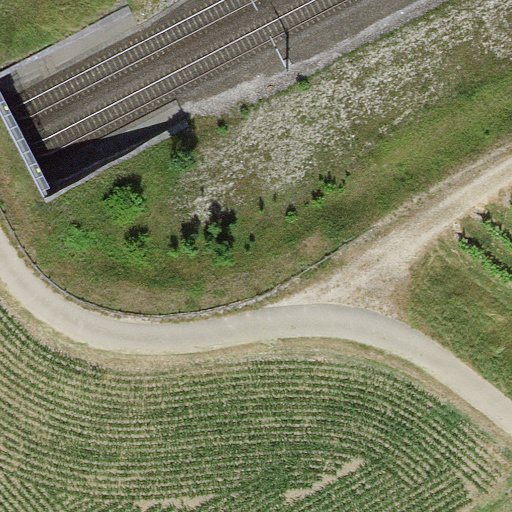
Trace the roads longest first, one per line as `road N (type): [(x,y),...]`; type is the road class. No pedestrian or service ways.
road 1 (track): [(511,423),(386,333),(343,321),(125,339),(83,329),(47,307),(0,256)]
road 2 (track): [(290,325),(511,172)]
